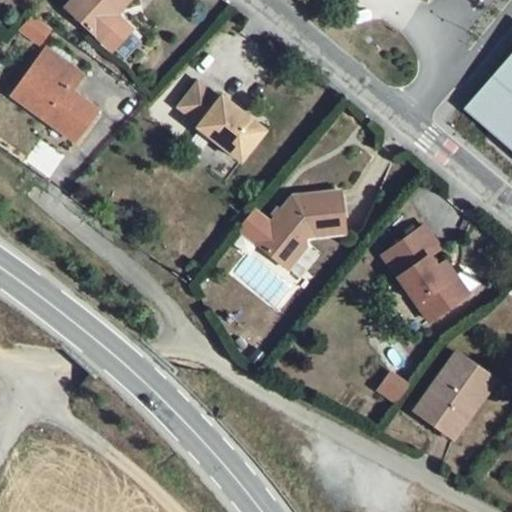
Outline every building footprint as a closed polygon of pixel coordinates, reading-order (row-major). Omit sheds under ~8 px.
[(96,14),(108,0),(56,0),(51,6),(73,27),(74,27),(94,47),(111,31),(101,21),(99,23),(93,22),(86,15),(91,10),(96,14)] [(31,14),(18,30),(38,46),(51,29),(31,14)] [(511,31),(511,32),(510,30),(442,110),(511,169),(511,168),(511,31)] [(47,70),(13,48),(0,67),(0,102),(47,134),(66,105),(37,85),(47,70)] [(197,94),(178,78),(158,102),(176,116),(174,121),(219,156),(242,125),(200,91),(197,94)] [(274,233),(259,252),(287,274),(310,246),(349,241),(344,200),(296,207),(274,233)] [(243,239),(259,252),(274,233),(258,220),(243,239)] [(457,289),(450,294),(441,279),(433,267),(445,260),(429,235),(385,262),(428,332),(469,307),(457,289)] [(457,289),(449,274),(441,279),(450,294),(457,289)] [(417,411),(437,425),(446,420),(459,429),(495,379),(459,353),(417,411)] [(389,370),(375,391),(395,404),(408,383),(389,370)]
